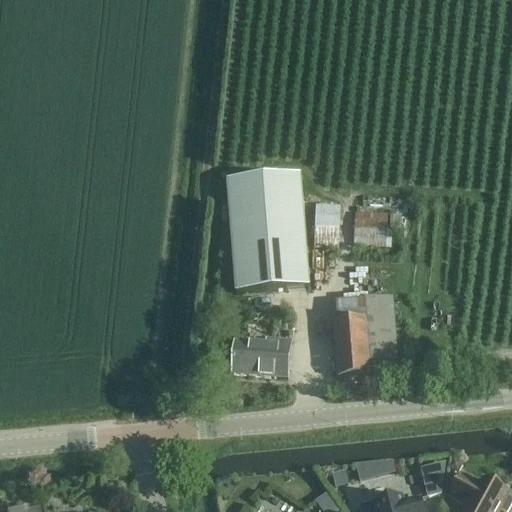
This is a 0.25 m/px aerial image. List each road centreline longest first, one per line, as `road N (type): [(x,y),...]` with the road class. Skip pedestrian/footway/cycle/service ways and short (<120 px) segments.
road 1 (tertiary): [(138,434),(511,398)]
road 2 (tertiary): [(0,448),(138,434)]
